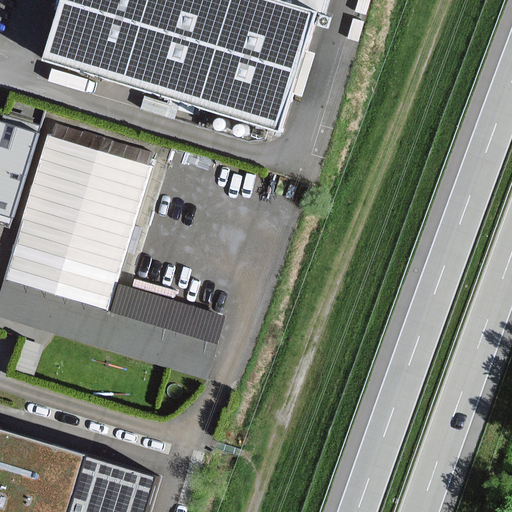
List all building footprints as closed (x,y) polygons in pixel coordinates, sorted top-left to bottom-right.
[(325,0),(56,0),(39,59),(275,131),(312,9),(322,12),(325,0)] [(0,221),(6,223),(34,134),(0,123),(0,221)] [(158,165),(55,136),(12,279),(115,313),(158,165)] [(271,204),(168,172),(123,314),(225,347),(271,204)] [(85,511),(104,452),(0,420),(0,511),(85,511)]
